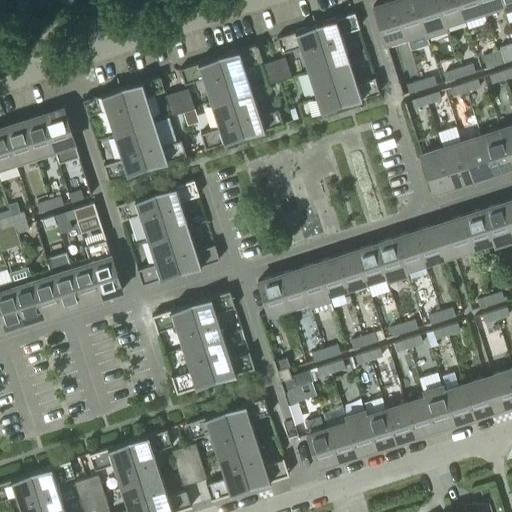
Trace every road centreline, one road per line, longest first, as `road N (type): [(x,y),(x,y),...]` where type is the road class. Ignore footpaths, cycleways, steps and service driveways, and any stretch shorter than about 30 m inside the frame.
road 1 (residential): [(234,271),(424,210),(360,0)]
road 2 (residential): [(139,300),(63,66)]
road 3 (residential): [(308,501),(234,271)]
road 4 (residential): [(63,66),(269,0)]
road 5 (residential): [(308,501),(491,442)]
road 6 (residential): [(0,346),(139,300)]
